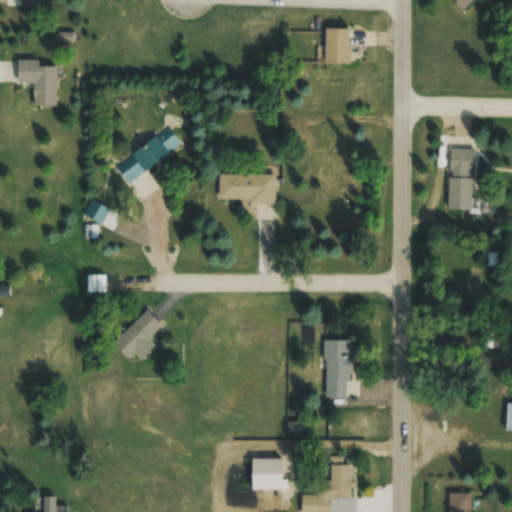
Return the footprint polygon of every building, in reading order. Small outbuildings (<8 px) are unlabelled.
[(451,0),(464,11),(473,0),(451,0)] [(324,29),(324,64),(351,64),(351,29),(324,29)] [(57,66),(39,66),(39,60),(17,60),(17,83),(34,83),(34,105),(57,105),(57,66)] [(158,187),(146,170),(182,144),(168,126),(113,167),(138,201),(158,187)] [(474,149),(450,148),(448,210),(472,210),(474,149)] [(275,202),(275,174),(219,174),(218,202),(275,202)] [(101,226),(110,209),(91,199),(82,215),(101,226)] [(105,293),(105,275),(86,275),(86,293),(105,293)] [(163,325),(147,309),(112,344),(128,360),(163,325)] [(350,340),(324,340),(324,397),(349,397),(350,340)] [(0,420),(8,421),(8,396),(0,395),(0,420)] [(350,499),(350,465),(329,464),(329,497),(313,497),(312,511),(328,511),(329,499),(350,499)] [(448,493),(448,511),(470,511),(470,493),(448,493)] [(68,511),(69,507),(55,507),(55,497),(43,497),(42,511),(68,511)]
